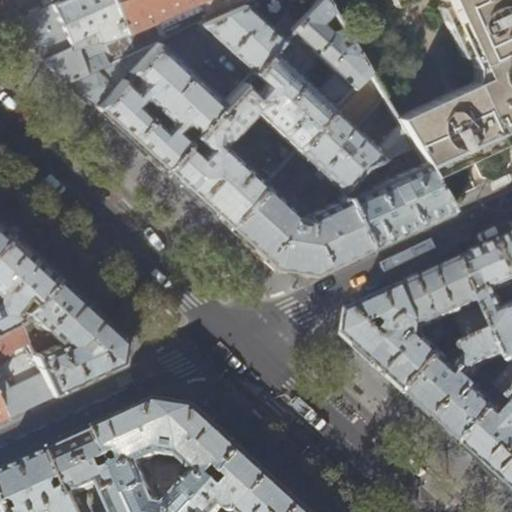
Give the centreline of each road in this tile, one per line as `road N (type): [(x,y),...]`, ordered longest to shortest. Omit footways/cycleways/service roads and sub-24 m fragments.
road 1 (secondary): [(233,336),(0,122)]
road 2 (residential): [(511,210),(233,336)]
road 3 (secondary): [(424,511),(233,336)]
road 4 (residential): [(233,336),(0,445)]
